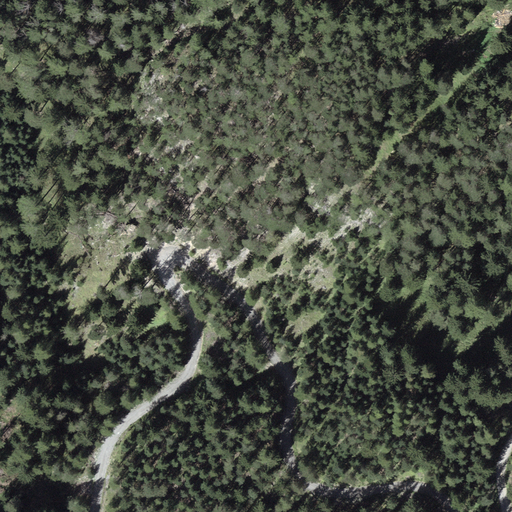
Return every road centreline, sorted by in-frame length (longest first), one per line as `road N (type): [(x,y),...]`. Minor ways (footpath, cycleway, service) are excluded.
road 1 (track): [(94,511),(102,450),(121,424),(184,379),(196,356),(184,298),(161,265),(165,252),(179,250),(246,301),(287,372),(299,469),(320,486),(350,491),(408,482),(433,487),(453,511)]
road 2 (primary): [(215,0),(155,133),(66,250),(0,315)]
